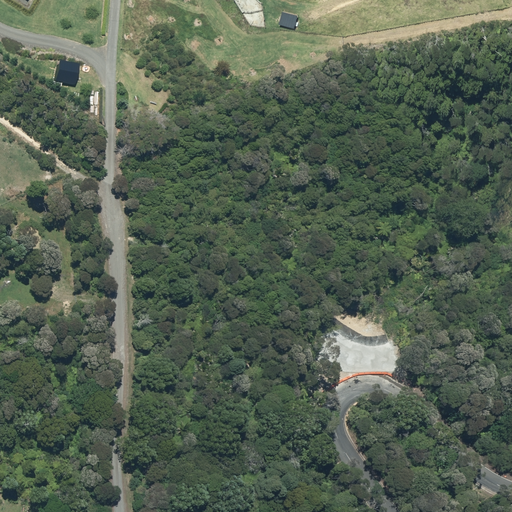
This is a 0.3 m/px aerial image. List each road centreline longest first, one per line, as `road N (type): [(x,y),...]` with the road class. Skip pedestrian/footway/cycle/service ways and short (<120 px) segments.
road 1 (residential): [(95,178),(108,511)]
road 2 (unknown): [(95,178),(102,38)]
